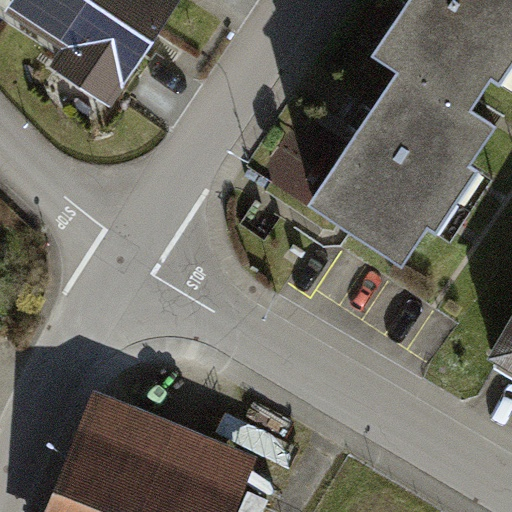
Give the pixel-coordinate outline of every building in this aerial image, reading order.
[(0,0),(0,6),(63,48),(53,63),(115,104),(183,0),(0,0)] [(511,0),(410,0),(372,57),(397,74),(432,97),(439,87),(473,110),(493,81),(501,86),(511,69),(511,0)] [(309,206),(403,269),(430,229),(438,233),(479,172),(471,167),(498,127),(473,110),(439,87),(432,97),(397,74),(309,206)] [(511,314),(484,363),(511,378),(511,314)] [(88,392),(40,511),(230,511),(252,458),(88,392)]
